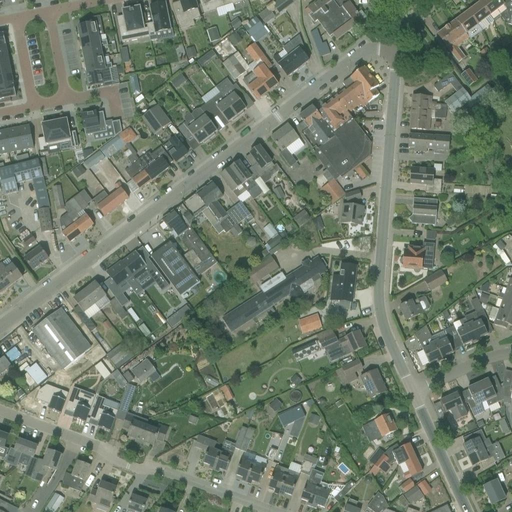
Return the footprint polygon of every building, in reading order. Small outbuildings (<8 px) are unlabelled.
[(179,0),(180,2),(172,5),(178,24),(192,19),(193,21),(201,19),(198,10),(198,9),(195,0),(179,0)] [(216,10),(224,7),(221,0),(198,0),(204,15),(217,11),(216,10)] [(288,8),(281,0),(280,0),(273,6),(280,15),(288,8)] [(318,0),(304,11),(308,16),(314,23),(316,22),(320,19),(320,20),(328,13),(323,7),(325,6),(320,0),(318,0)] [(320,0),(325,6),(323,7),(328,13),(330,17),(339,10),(348,3),(345,0),(320,0)] [(484,0),(481,2),(491,16),(488,18),(493,23),(500,17),(499,16),(507,10),(499,0),(484,0)] [(511,0),(499,0),(507,10),(499,16),(500,17),(507,26),(511,26),(511,0)] [(349,2),(348,3),(339,10),(346,19),(334,28),(337,32),(332,36),(334,37),(336,41),(353,28),(363,21),(359,15),(351,5),(349,3),(349,2)] [(488,18),(491,16),(481,2),(468,12),(478,25),(483,30),(493,23),(488,18)] [(158,4),(150,6),(154,24),(147,25),(150,43),(158,41),(156,34),(172,31),(170,18),(168,18),(165,5),(158,6),(158,4)] [(137,32),(144,30),(139,8),(125,11),(126,14),(123,14),(126,27),(119,29),(122,44),(139,40),(137,32)] [(265,24),(276,17),(269,8),(259,15),(265,24)] [(330,17),(328,13),(320,20),(320,19),(316,22),(331,39),(334,37),(332,36),(337,32),(334,28),(346,19),(339,10),(330,17)] [(456,21),(466,35),(478,25),(468,12),(456,21)] [(78,28),(81,41),(98,37),(96,25),(101,24),(100,17),(85,20),(86,26),(78,28)] [(267,32),(256,18),(243,28),(254,42),(267,32)] [(238,19),(230,25),(235,31),(242,25),(238,19)] [(466,35),(456,21),(437,35),(447,49),(448,49),(459,63),(465,59),(457,48),(454,44),(466,35)] [(228,39),(232,45),(240,38),(236,33),(228,39)] [(220,40),(218,34),(209,37),(211,43),(220,40)] [(289,57),(298,70),(309,62),(300,50),(303,48),(299,36),(282,49),(289,57)] [(81,41),(83,52),(101,48),(108,47),(107,41),(99,43),(98,37),(81,41)] [(507,37),(499,43),(504,49),(511,43),(507,37)] [(322,44),(320,39),(314,44),(320,59),(330,54),(326,43),(322,44)] [(495,42),(489,46),(496,55),(502,50),(495,42)] [(245,51),(256,65),(265,58),(255,44),(245,51)] [(101,48),(83,52),(85,62),(103,59),(101,48)] [(186,51),(188,59),(197,57),(194,48),(186,51)] [(128,56),(127,49),(120,50),(121,57),(128,56)] [(493,57),(486,49),(480,54),(486,62),(493,57)] [(212,51),(206,56),(211,62),(217,58),(212,51)] [(235,80),(250,69),(237,53),(223,64),(235,80)] [(0,67),(10,66),(8,56),(0,57),(0,67)] [(273,59),(288,78),(298,70),(289,57),(283,62),(278,56),(273,59)] [(85,62),(87,74),(110,69),(110,70),(112,69),(111,64),(104,66),(103,59),(85,62)] [(0,78),(12,76),(10,66),(0,67),(0,78)] [(258,81),(268,93),(278,85),(264,66),(253,74),(258,81)] [(343,84),(347,89),(347,90),(349,88),(361,105),(360,105),(363,108),(379,96),(375,90),(379,87),(372,79),(373,79),(372,78),(371,76),(370,76),(364,68),(343,84)] [(113,83),(110,70),(110,69),(87,74),(86,74),(89,88),(103,85),(103,88),(113,86),(113,83)] [(469,87),(477,81),(469,71),(461,76),(469,87)] [(171,81),(176,89),(187,81),(181,74),(171,81)] [(438,94),(450,85),(456,80),(451,74),(434,87),(438,94)] [(0,78),(0,88),(14,86),(12,76),(0,78)] [(243,82),(257,101),(268,93),(258,81),(252,85),(247,79),(243,82)] [(229,87),(220,94),(238,118),(244,114),(243,112),(246,110),(240,101),(245,97),(236,85),(230,89),(229,87)] [(14,86),(0,88),(0,104),(11,102),(10,98),(16,97),(14,86)] [(463,89),(457,94),(458,94),(445,103),(453,114),(467,103),(476,115),(498,98),(488,86),(471,99),(463,89)] [(347,89),(333,99),(341,110),(339,112),(342,116),(345,114),(347,112),(348,114),(360,105),(361,105),(349,88),(347,90),(347,89)] [(233,122),(238,118),(220,94),(205,105),(216,119),(221,114),(228,123),(231,121),(233,122)] [(431,103),(431,98),(412,97),(411,110),(427,111),(435,111),(441,112),(442,106),(436,105),(436,104),(431,103)] [(334,134),(351,121),(345,114),(342,116),(339,112),(341,110),(333,99),(319,110),(326,118),(324,120),(325,121),(324,122),(334,134)] [(189,113),(209,140),(215,136),(214,134),(217,132),(210,123),(216,119),(205,105),(199,110),(198,110),(196,110),(193,113),(192,114),(191,115),(189,113)] [(295,129),(314,154),(336,137),(334,134),(324,122),(325,121),(324,120),(326,118),(319,110),(316,105),(313,107),(299,117),(304,124),(299,127),(301,130),(298,133),(295,129)] [(171,123),(158,106),(141,118),(154,136),(171,123)] [(427,111),(411,110),(410,130),(429,131),(430,119),(446,120),(446,106),(442,106),(441,112),(435,111),(427,111)] [(96,113),(81,116),(86,137),(107,132),(103,113),(96,114),(96,113)] [(187,140),(192,137),(199,146),(202,143),(204,145),(209,140),(189,113),(185,116),(184,119),(184,120),(186,123),(178,129),(187,140)] [(65,119),(54,121),(59,145),(70,143),(72,149),(79,148),(75,132),(69,133),(67,120),(65,121),(65,119)] [(341,180),(347,175),(341,167),(370,144),(371,144),(352,120),(351,121),(334,134),(336,137),(314,154),(334,181),(339,177),(341,180)] [(47,148),(59,145),(54,121),(43,123),(44,125),(42,125),(44,138),(38,140),(41,155),(48,154),(47,148)] [(120,121),(112,123),(115,138),(122,132),(120,121)] [(304,146),(288,125),(271,138),(281,152),(279,154),(290,168),(297,164),(291,156),(304,146)] [(29,126),(16,129),(21,151),(34,149),(29,126)] [(4,131),(8,154),(21,151),(16,129),(4,131)] [(0,155),(8,154),(4,131),(0,131),(0,155)] [(119,136),(126,146),(133,141),(125,131),(119,136)] [(422,136),(410,135),(409,148),(415,149),(414,152),(421,152),(422,136)] [(427,153),(427,150),(434,150),(435,137),(422,136),(421,152),(427,153)] [(434,150),(435,150),(448,151),(449,138),(435,137),(434,150)] [(175,139),(170,143),(170,142),(163,147),(168,153),(176,164),(188,154),(180,144),(179,145),(175,139)] [(100,150),(102,153),(107,160),(120,151),(112,141),(100,150)] [(347,175),(369,158),(370,144),(341,167),(347,175)] [(275,167),(259,147),(250,154),(257,164),(252,168),(260,178),(275,167)] [(152,182),(164,172),(170,168),(168,166),(173,163),(161,148),(151,155),(150,153),(138,162),(132,155),(129,150),(128,151),(152,182)] [(82,152),(84,161),(93,154),(92,150),(82,152)] [(84,164),(89,170),(105,159),(100,151),(90,159),(84,164)] [(138,189),(139,191),(152,182),(128,151),(124,154),(132,166),(125,172),(132,182),(127,185),(133,194),(138,189)] [(39,160),(39,161),(43,177),(48,176),(44,159),(39,160)] [(39,161),(0,170),(0,176),(5,196),(18,193),(16,185),(43,178),(39,161)] [(246,172),(239,162),(230,169),(242,186),(246,192),(246,191),(248,193),(257,186),(254,182),(260,178),(252,168),(246,172)] [(77,179),(86,172),(81,166),(72,172),(77,179)] [(366,178),(359,168),(355,171),(362,181),(366,178)] [(433,180),(434,170),(411,168),(410,184),(426,186),(425,193),(441,194),(442,181),(433,180)] [(230,169),(221,176),(220,177),(237,199),(246,192),(242,186),(230,169)] [(332,205),(345,195),(333,180),(321,190),(332,205)] [(185,203),(191,211),(188,213),(188,214),(183,217),(190,227),(192,220),(202,213),(216,202),(223,197),(212,183),(198,193),(185,203)] [(117,208),(129,199),(121,190),(122,189),(119,184),(114,187),(118,192),(109,198),(117,208)] [(52,188),(56,208),(64,206),(60,186),(52,188)] [(284,197),(280,188),(273,191),(277,200),(284,197)] [(87,205),(91,202),(96,209),(98,208),(105,217),(117,208),(109,198),(109,199),(104,192),(92,202),(84,191),(79,195),(88,207),(89,207),(87,205)] [(347,203),(361,199),(359,192),(345,196),(347,203)] [(68,214),(66,215),(67,216),(74,225),(81,235),(94,226),(83,212),(88,207),(79,195),(74,199),(82,210),(77,213),(75,211),(73,212),(70,207),(66,210),(68,214)] [(411,223),(411,225),(435,226),(436,218),(437,208),(437,201),(413,199),(413,207),(418,208),(417,216),(412,215),(412,217),(408,220),(411,223)] [(243,220),(235,207),(226,214),(216,202),(202,213),(219,235),(224,231),(226,233),(228,232),(243,220)] [(235,207),(243,220),(250,215),(241,203),(235,207)] [(188,214),(188,213),(182,206),(174,212),(172,213),(162,221),(171,233),(175,239),(178,237),(189,253),(181,258),(191,271),(200,265),(206,272),(217,264),(211,256),(190,227),(183,217),(188,214)] [(341,224),(350,225),(351,226),(352,228),(355,228),(357,227),(357,226),(361,226),(363,208),(343,206),(341,224)] [(52,232),(48,210),(39,211),(42,233),(52,232)] [(299,227),(309,219),(305,212),(294,220),(299,227)] [(69,244),(81,235),(74,225),(67,216),(66,215),(60,220),(64,225),(61,227),(62,234),(69,244)] [(315,226),(322,224),(320,218),(313,220),(315,226)] [(242,232),(237,226),(230,232),(235,238),(242,232)] [(271,239),(272,239),(277,234),(272,228),(266,233),(271,239)] [(285,232),(280,236),(284,241),(289,237),(285,232)] [(436,233),(427,232),(427,241),(435,241),(436,233)] [(27,247),(35,241),(31,236),(23,241),(27,247)] [(267,245),(271,250),(282,241),(279,236),(278,236),(273,240),(267,245)] [(247,246),(252,248),(256,244),(255,239),(250,237),(246,241),(247,246)] [(499,257),(504,254),(502,251),(506,248),(500,242),(492,249),(497,255),(499,257)] [(170,243),(151,257),(157,265),(180,297),(200,283),(191,271),(181,258),(170,243)] [(422,271),(422,270),(423,263),(433,254),(434,245),(423,244),(423,248),(410,247),(409,253),(404,252),(403,259),(401,260),(400,262),(401,265),(403,266),(403,269),(412,269),(412,270),(413,270),(414,272),(415,274),(418,274),(419,272),(420,270),(422,271)] [(24,258),(33,271),(48,260),(40,247),(24,258)] [(264,258),(269,255),(266,250),(261,253),(264,258)] [(121,263),(145,294),(145,293),(139,286),(151,278),(162,293),(170,288),(148,259),(143,262),(136,253),(122,264),(122,263),(121,263)] [(310,263),(308,260),(301,265),(303,267),(284,280),(264,294),(223,321),(232,334),(253,320),(256,325),(275,313),(271,308),(289,297),(293,304),(306,295),(302,288),(312,281),(314,284),(321,279),(320,276),(327,272),(324,268),(327,267),(322,260),(320,261),(318,258),(310,263)] [(333,261),(332,269),(341,269),(341,261),(333,261)] [(144,294),(145,294),(121,263),(107,274),(118,289),(127,283),(131,289),(137,297),(144,293),(144,294)] [(2,264),(0,265),(0,271),(12,287),(14,286),(14,285),(23,278),(13,265),(6,270),(2,264)] [(238,270),(242,275),(250,269),(246,264),(238,270)] [(331,301),(352,303),(356,267),(342,265),(340,277),(334,276),(331,301)] [(10,289),(12,287),(0,271),(0,294),(0,295),(9,288),(10,289)] [(430,292),(447,282),(442,272),(425,281),(430,292)] [(237,280),(232,283),(231,284),(235,290),(242,286),(238,280),(237,280)] [(95,305),(106,297),(96,283),(85,291),(95,305)] [(511,303),(511,291),(507,290),(505,295),(499,293),(498,298),(503,300),(511,303)] [(95,305),(85,291),(73,300),(84,314),(95,305)] [(123,309),(130,304),(120,291),(114,296),(123,309)] [(489,297),(481,294),(479,302),(487,305),(489,297)] [(406,322),(418,316),(425,313),(424,311),(429,309),(430,307),(426,298),(424,298),(418,301),(412,304),(412,302),(400,308),(406,322)] [(126,315),(115,299),(110,303),(109,303),(109,304),(120,319),(126,315)] [(306,308),(312,305),(308,300),(303,303),(306,308)] [(511,303),(503,300),(499,310),(511,314),(511,303)] [(186,307),(176,315),(181,322),(192,314),(186,307)] [(511,314),(499,310),(492,308),(489,318),(496,320),(494,326),(506,330),(507,330),(503,328),(504,326),(498,324),(499,322),(508,326),(511,327),(511,325),(511,314)] [(85,341),(61,309),(32,331),(62,371),(84,354),(78,346),(85,341)] [(483,326),(489,323),(484,313),(482,309),(465,317),(465,319),(476,343),(479,342),(478,340),(488,336),(483,326)] [(299,323),(303,335),(309,333),(317,330),(322,328),(317,315),(303,320),(303,321),(299,323)] [(96,329),(89,319),(83,323),(90,333),(96,329)] [(454,327),(449,329),(454,340),(459,338),(463,347),(473,342),(474,344),(476,343),(465,319),(459,322),(462,328),(463,327),(464,329),(457,333),(454,327)] [(113,329),(107,322),(102,325),(108,332),(113,329)] [(151,335),(144,325),(138,329),(146,339),(151,335)] [(440,363),(442,361),(434,343),(431,338),(426,326),(414,336),(418,341),(423,351),(429,365),(439,360),(440,363)] [(443,332),(447,340),(439,343),(438,341),(434,343),(442,361),(445,360),(444,358),(453,354),(449,345),(454,342),(453,340),(454,340),(449,329),(443,332)] [(366,348),(359,332),(345,338),(346,339),(340,342),(342,347),(340,352),(343,358),(352,354),(366,348)] [(323,350),(338,344),(334,335),(319,341),(323,350)] [(323,350),(319,341),(316,343),(316,342),(291,353),(296,363),(320,352),(320,351),(323,350)] [(118,369),(124,364),(122,361),(131,354),(123,344),(107,356),(118,369)] [(137,346),(132,351),(135,355),(140,351),(137,346)] [(16,348),(7,353),(11,361),(20,355),(16,348)] [(0,375),(11,367),(4,357),(0,360),(0,375)] [(140,384),(157,372),(147,360),(131,371),(132,372),(131,373),(140,384)] [(341,368),(346,378),(363,370),(359,360),(341,368)] [(94,368),(99,374),(106,369),(101,363),(94,368)] [(26,372),(27,374),(35,383),(38,387),(47,379),(36,365),(26,372)] [(117,371),(111,376),(114,380),(120,375),(117,371)] [(371,400),(386,393),(376,371),(361,378),(371,400)] [(30,387),(35,383),(27,374),(23,378),(30,387)] [(301,382),(296,376),(290,382),(292,383),(295,387),(296,387),(301,382)] [(488,380),(478,385),(486,402),(488,408),(489,407),(498,403),(503,401),(502,388),(503,383),(502,388),(493,392),(488,380)] [(511,392),(511,382),(511,385),(503,383),(502,388),(503,401),(504,401),(504,403),(509,403),(510,399),(511,393),(511,392)] [(481,404),(486,402),(478,385),(468,389),(473,401),(468,404),(474,417),(484,413),(481,404)] [(48,410),(61,415),(68,394),(47,386),(39,391),(36,400),(50,405),(48,410)] [(219,390),(225,403),(234,399),(227,386),(219,390)] [(73,419),(85,424),(93,403),(79,397),(81,391),(74,388),(65,410),(75,414),(73,419)] [(26,396),(21,390),(15,395),(20,401),(26,396)] [(462,406),(463,406),(457,394),(440,402),(446,414),(451,411),(455,422),(467,417),(462,406)] [(98,428),(110,432),(118,411),(120,405),(106,400),(99,397),(90,419),(99,423),(98,428)] [(272,404),(278,409),(281,406),(276,400),(272,404)] [(137,443),(140,444),(146,427),(148,422),(138,418),(127,414),(126,418),(122,428),(130,430),(127,437),(138,441),(137,443)] [(283,428),(288,426),(283,415),(278,417),(283,428)] [(320,418),(311,415),(309,421),(317,424),(320,418)] [(383,438),(397,431),(389,415),(375,422),(367,425),(373,438),(381,435),(383,438)] [(198,420),(191,417),(188,423),(195,426),(198,420)] [(506,419),(499,420),(503,434),(509,433),(506,419)] [(469,432),(476,429),(474,423),(467,426),(469,432)] [(156,440),(163,443),(168,430),(158,426),(157,431),(146,427),(140,444),(142,445),(143,442),(154,446),(156,440)] [(240,451),(248,430),(247,429),(244,439),(238,437),(234,448),(240,451)] [(255,432),(248,430),(240,451),(246,453),(249,441),(251,442),(255,432)] [(483,450),(481,444),(486,442),(481,431),(468,437),(470,443),(463,446),(468,457),(483,450)] [(0,447),(4,449),(9,437),(0,433),(0,447)] [(208,452),(203,464),(210,466),(209,470),(214,471),(221,453),(214,450),(217,443),(199,436),(195,447),(208,452)] [(38,447),(19,440),(15,451),(11,449),(4,463),(16,468),(18,463),(22,454),(33,458),(38,447)] [(273,463),(277,451),(278,448),(273,445),(267,461),(273,463)] [(405,463),(416,458),(409,445),(399,449),(397,445),(389,450),(385,454),(384,454),(374,467),(369,474),(374,478),(379,471),(385,463),(389,466),(397,462),(398,466),(399,466),(405,463)] [(480,464),(483,471),(495,463),(491,453),(494,452),(492,446),(483,450),(468,457),(473,467),(480,464)] [(221,453),(214,471),(218,473),(220,470),(227,472),(234,453),(222,449),(221,453)] [(368,462),(374,467),(384,454),(378,449),(368,462)] [(62,456),(48,451),(44,462),(38,460),(37,462),(33,472),(34,472),(31,479),(40,484),(45,476),(45,477),(48,468),(56,471),(62,456)] [(243,457),(236,476),(243,478),(242,482),(246,484),(253,465),(246,462),(248,458),(243,457)] [(306,475),(311,460),(306,457),(304,461),(299,473),(306,475)] [(416,458),(405,463),(409,472),(403,474),(406,480),(411,477),(422,472),(416,458)] [(311,460),(306,475),(311,477),(317,462),(311,460)] [(62,486),(75,491),(81,493),(85,482),(91,467),(77,462),(72,476),(66,474),(62,486)] [(291,462),(288,470),(299,473),(301,466),(291,462)] [(252,482),(259,485),(266,465),(262,463),(260,467),(253,465),(246,484),(251,485),(252,482)] [(277,466),(269,488),(275,491),(274,494),(279,496),(288,471),(277,466)] [(288,471),(279,496),(284,498),(285,494),(292,497),(299,477),(298,477),(299,475),(288,471)] [(312,508),(321,483),(320,483),(321,481),(311,477),(309,481),(308,481),(301,500),(308,503),(307,506),(312,508)] [(405,494),(415,487),(410,480),(400,487),(405,494)] [(417,487),(420,492),(428,486),(424,481),(417,487)] [(483,488),(492,506),(505,500),(497,481),(483,488)] [(350,482),(345,487),(328,485),(328,486),(321,483),(312,508),(316,510),(318,506),(324,509),(329,497),(333,499),(338,504),(355,486),(350,482)] [(108,509),(111,503),(116,488),(102,483),(98,493),(93,491),(89,502),(108,509)] [(404,496),(410,504),(422,495),(416,487),(404,496)] [(49,511),(56,511),(57,510),(64,499),(56,494),(45,509),(49,511)] [(378,494),(367,508),(372,511),(382,511),(388,508),(383,497),(378,494)] [(143,511),(147,502),(139,499),(140,498),(134,496),(134,497),(132,497),(126,511),(143,511)] [(406,501),(402,496),(397,500),(401,505),(406,501)] [(17,511),(19,509),(0,500),(0,511),(17,511)] [(344,511),(360,511),(361,511),(355,509),(358,503),(350,500),(347,506),(344,511)]
